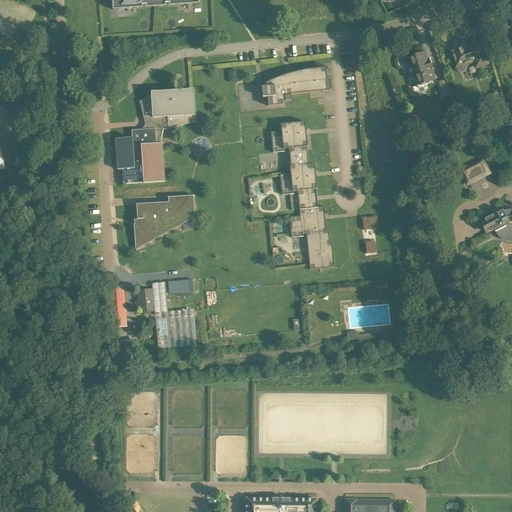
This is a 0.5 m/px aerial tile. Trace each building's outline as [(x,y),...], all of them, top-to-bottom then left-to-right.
[(131,6),(180,2),(180,5),(192,4),(199,4),(198,0),(111,0),(113,10),(119,10),(119,9),(131,8),(131,6)] [(467,62),(471,60),(473,61),(475,68),(488,64),(481,44),(473,47),(473,45),(466,47),(464,41),(459,43),(458,42),(448,45),(453,60),(455,60),(458,68),(465,65),(467,62)] [(424,53),(404,59),(410,76),(406,77),(410,87),(433,80),(430,70),(431,69),(428,59),(427,60),(424,53)] [(263,98),(267,97),(268,106),(282,105),(281,101),(286,101),(290,100),(290,95),(330,90),(329,80),(326,80),(325,68),(297,71),(281,76),(265,83),(265,84),(266,86),(261,87),(263,98)] [(236,70),(228,71),(230,82),(237,81),(236,70)] [(438,82),(443,95),(449,93),(444,80),(438,82)] [(145,125),(142,130),(131,130),(132,138),(115,139),(117,170),(122,170),(123,184),(143,183),(144,183),(164,182),(161,143),(160,144),(160,141),(163,129),(166,129),(191,123),(196,123),(194,90),(151,93),(151,96),(148,97),(139,102),(145,125)] [(398,127),(396,128),(398,140),(406,139),(402,119),(397,120),(398,127)] [(304,122),(280,124),(281,131),(271,133),(273,153),(284,152),(284,149),(289,149),(290,167),(289,167),(290,174),(280,175),(282,195),(292,194),(292,192),(298,191),(299,216),(289,217),(291,238),(303,237),(302,234),(306,234),(307,245),(309,270),(334,267),(331,243),(329,243),(328,231),(326,231),(323,207),(317,207),(315,189),(316,189),(314,164),(308,165),(306,147),(307,147),(304,122)] [(377,144),(380,163),(395,160),(390,135),(376,137),(376,138),(375,138),(376,144),(377,144)] [(456,170),(465,187),(491,174),(482,157),(456,170)] [(24,165),(13,169),(16,178),(27,174),(24,165)] [(134,225),(135,252),(136,252),(136,248),(194,216),(195,196),(168,198),(168,203),(136,205),(138,225),(134,225)] [(494,229),(497,235),(497,236),(498,237),(499,238),(500,239),(501,239),(502,240),(503,240),(504,241),(506,241),(507,241),(508,242),(510,242),(511,241),(511,210),(509,210),(508,210),(507,210),(506,210),(505,210),(503,211),(502,211),(502,210),(498,212),(497,211),(478,221),(485,234),(494,229)] [(377,228),(376,217),(362,219),(363,230),(377,228)] [(365,242),(366,254),(375,253),(374,241),(365,242)] [(168,282),(169,294),(193,292),(192,280),(168,282)] [(197,346),(193,309),(168,312),(166,282),(152,284),(152,290),(154,303),(158,350),(197,346)] [(106,288),(109,328),(125,327),(123,287),(106,288)] [(136,291),(138,305),(139,313),(153,312),(152,304),(154,303),(152,290),(136,291)] [(382,333),(358,335),(358,331),(347,332),(348,340),(394,336),(393,328),(382,329),(382,333)] [(111,342),(112,357),(135,354),(134,339),(111,342)] [(312,511),(313,494),(240,493),(239,511),(312,511)] [(354,494),(342,494),(342,509),(341,509),(340,511),(394,511),(395,510),(394,510),(394,495),(354,495),(354,494)]
